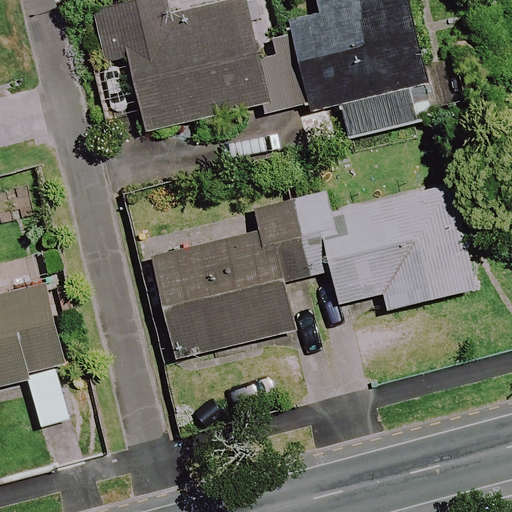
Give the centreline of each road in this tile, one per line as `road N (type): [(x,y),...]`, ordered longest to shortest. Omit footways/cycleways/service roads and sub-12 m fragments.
road 1 (residential): [(166,511),(43,0)]
road 2 (secondary): [(511,451),(278,511)]
